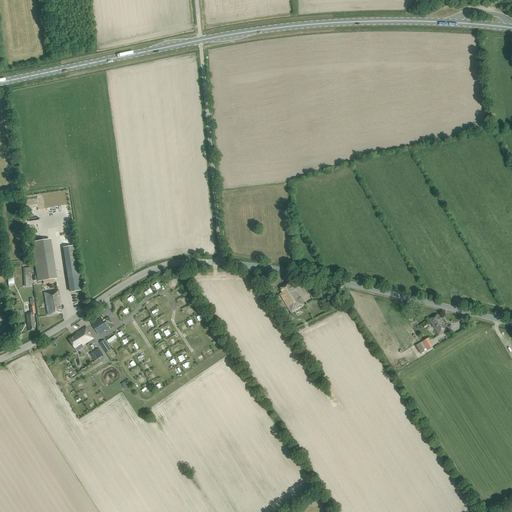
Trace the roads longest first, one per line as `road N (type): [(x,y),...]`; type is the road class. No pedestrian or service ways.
road 1 (primary): [(200,40),(354,21),(511,27)]
road 2 (unclassified): [(220,262),(511,323)]
road 3 (unclassified): [(0,358),(144,273),(220,262)]
road 4 (unclassified): [(200,40),(220,262)]
road 5 (primary): [(0,82),(200,40)]
